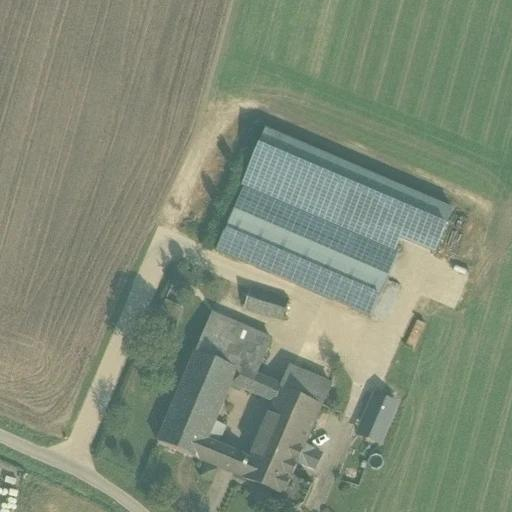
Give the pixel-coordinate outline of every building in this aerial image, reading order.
[(232,215),(388,281),(399,256),(394,254),(399,242),(432,256),(451,212),(268,133),(232,215)] [(388,281),(232,215),(216,253),(371,320),(388,281)] [(199,281),(176,274),(171,290),(194,297),(199,281)] [(226,290),(218,287),(215,296),(223,299),(226,290)] [(289,306),(250,293),(244,311),(284,324),(289,306)] [(270,343),(210,317),(195,352),(234,369),(255,378),(270,343)] [(232,372),(194,355),(156,444),(198,462),(206,443),(214,425),(230,388),(236,373),(232,372)] [(255,378),(234,369),(232,372),(236,373),(230,388),(259,400),(267,383),(255,378)] [(331,390),(289,372),(280,391),(322,409),(331,390)] [(322,409),(280,391),(256,448),(298,466),(300,462),(306,464),(310,455),(304,452),(322,409)] [(206,443),(217,448),(226,430),(214,425),(206,443)] [(206,443),(198,462),(220,471),(228,453),(217,448),(206,443)] [(298,466),(256,448),(250,462),(240,458),(232,477),(284,499),(292,481),(298,466)] [(311,490),(292,481),(284,499),(286,506),(296,510),(304,508),(311,490)]
